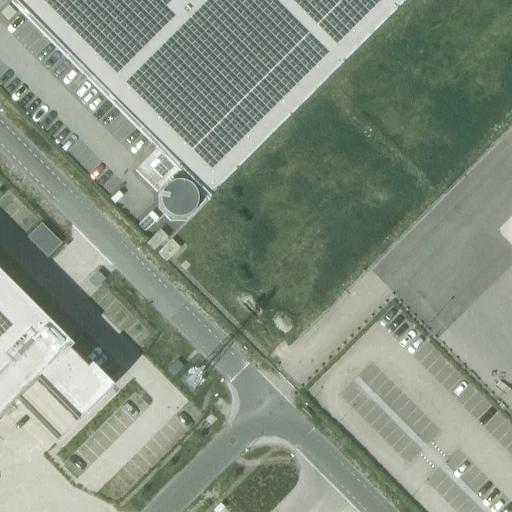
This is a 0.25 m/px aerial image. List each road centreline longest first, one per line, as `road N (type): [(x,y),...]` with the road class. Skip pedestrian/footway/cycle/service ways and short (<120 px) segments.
road 1 (unclassified): [(266,404),(0,137)]
road 2 (unclassified): [(373,511),(266,404)]
road 3 (unclassified): [(266,404),(159,511)]
